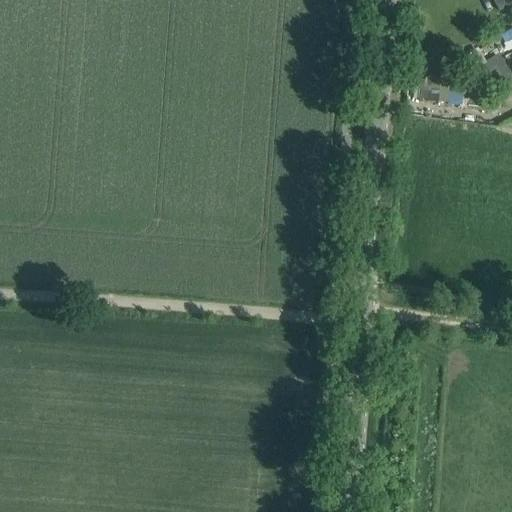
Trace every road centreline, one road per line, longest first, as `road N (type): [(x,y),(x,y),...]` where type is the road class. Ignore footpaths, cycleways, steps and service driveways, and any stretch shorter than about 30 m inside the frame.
road 1 (tertiary): [(348,511),(385,0)]
road 2 (track): [(0,297),(76,296),(332,320),(361,315)]
road 3 (track): [(511,327),(361,315)]
